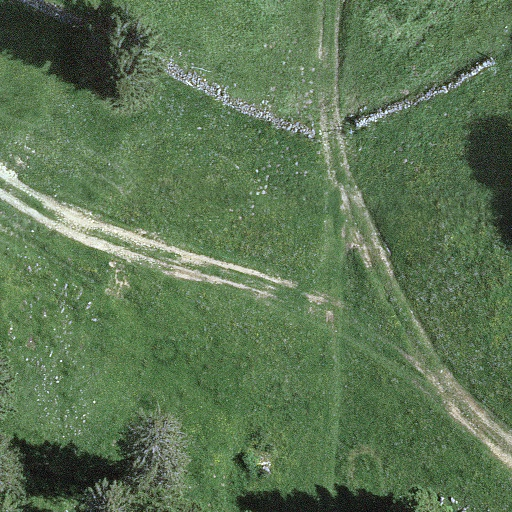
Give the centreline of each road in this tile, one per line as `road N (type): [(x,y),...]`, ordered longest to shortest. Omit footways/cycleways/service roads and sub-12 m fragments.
road 1 (track): [(288,511),(324,0)]
road 2 (track): [(304,287),(120,239),(0,172)]
